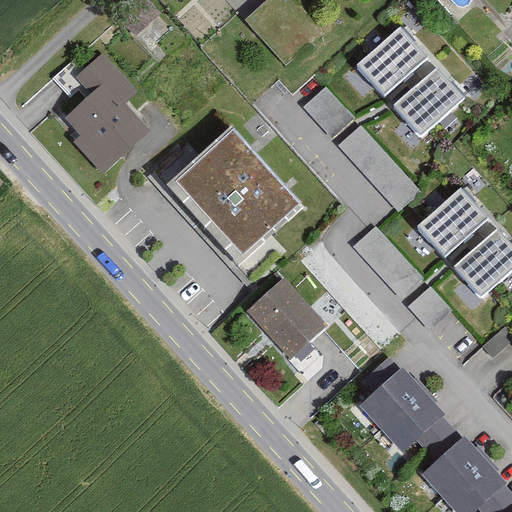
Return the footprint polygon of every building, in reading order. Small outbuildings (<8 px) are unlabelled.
[(151,0),(138,0),(120,19),(137,35),(161,9),(151,0)] [(282,60),(310,30),(278,0),(265,0),(243,23),(282,60)] [(461,93),(401,27),(362,62),(422,128),(461,93)] [(102,54),(69,82),(83,100),(58,120),(105,176),(151,137),(123,103),(135,93),(102,54)] [(327,84),(303,105),(328,133),(352,112),(327,84)] [(306,201),(237,118),(175,172),(244,258),(306,201)] [(362,121),(337,143),(398,211),(423,190),(362,121)] [(511,274),(511,249),(456,188),(413,228),(481,303),(511,274)] [(353,244),(401,296),(424,275),(376,223),(353,244)] [(332,314),(283,269),(245,309),(294,355),(332,314)] [(432,284),(408,305),(427,326),(451,305),(432,284)] [(446,407),(404,359),(365,401),(406,445),(446,407)] [(467,511),(506,478),(462,430),(419,469),(457,511),(467,511)]
